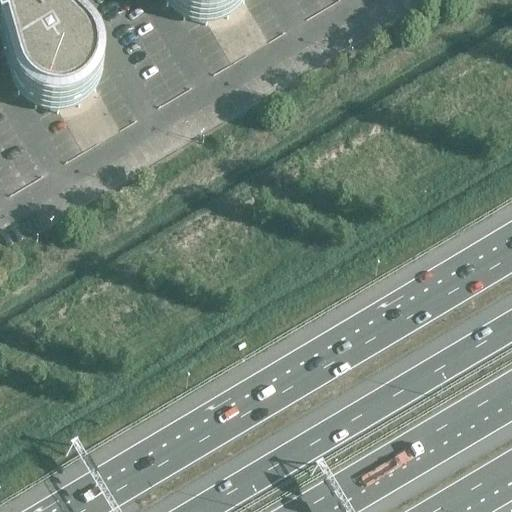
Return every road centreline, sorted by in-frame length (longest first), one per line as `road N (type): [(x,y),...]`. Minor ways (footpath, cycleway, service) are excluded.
road 1 (motorway): [(511,251),(77,511)]
road 2 (motorway): [(511,325),(196,511)]
road 3 (motorway): [(313,511),(511,395)]
